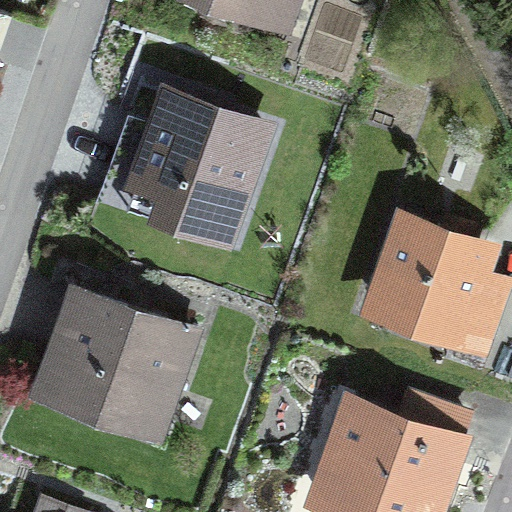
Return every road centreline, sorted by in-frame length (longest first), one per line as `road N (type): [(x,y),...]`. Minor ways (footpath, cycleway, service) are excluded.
road 1 (residential): [(459,0),(511,92),(511,511)]
road 2 (residential): [(0,241),(69,56)]
